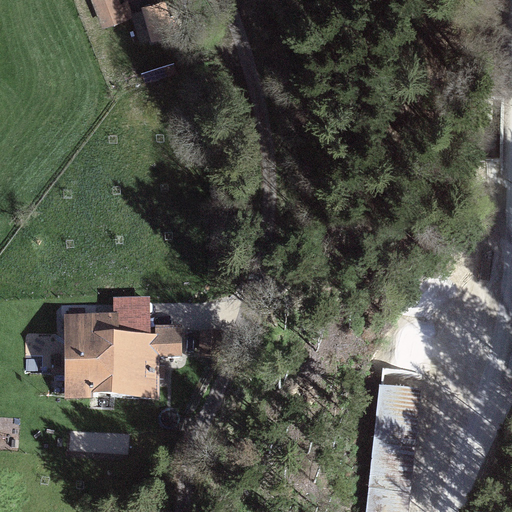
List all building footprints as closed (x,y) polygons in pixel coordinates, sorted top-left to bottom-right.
[(94,0),(106,27),(131,16),(125,4),(120,6),(116,0),(94,0)] [(147,9),(155,39),(180,33),(177,18),(170,19),(166,4),(147,9)] [(114,323),(72,322),(72,406),(158,405),(158,386),(167,386),(167,376),(158,376),(158,365),(183,365),(183,336),(158,337),(158,346),(113,346),(114,323)] [(223,343),(205,341),(204,364),(221,365),(223,343)] [(408,511),(422,379),(385,375),(370,511),(408,511)]
